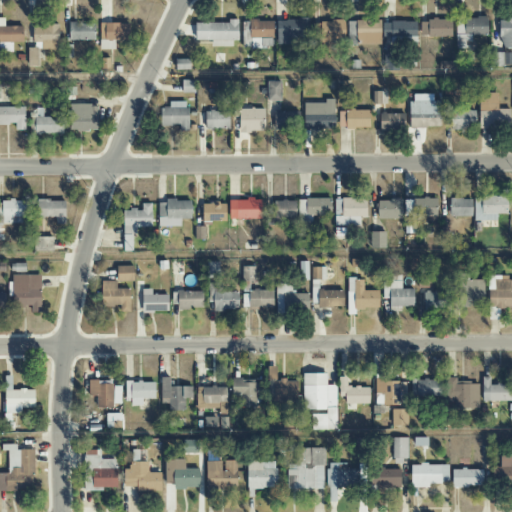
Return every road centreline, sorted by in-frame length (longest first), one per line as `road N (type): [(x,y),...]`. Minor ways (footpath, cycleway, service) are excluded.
road 1 (residential): [(182,0),(111,166),(80,267),(62,389),(60,511)]
road 2 (tertiary): [(0,167),(511,163)]
road 3 (residential): [(0,347),(511,344)]
